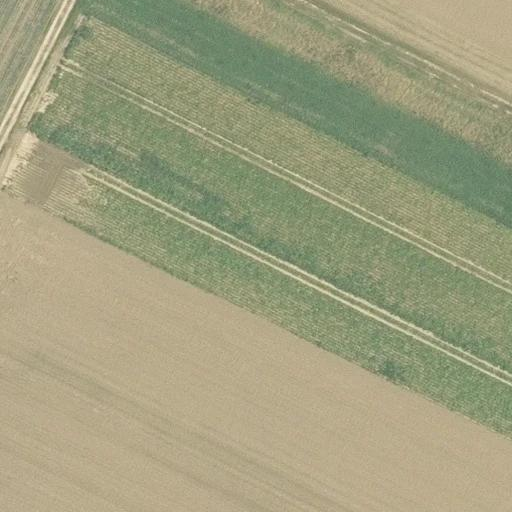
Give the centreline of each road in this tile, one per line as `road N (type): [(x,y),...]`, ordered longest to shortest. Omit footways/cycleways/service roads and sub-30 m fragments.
road 1 (track): [(284,0),(511,114)]
road 2 (track): [(0,136),(68,0)]
